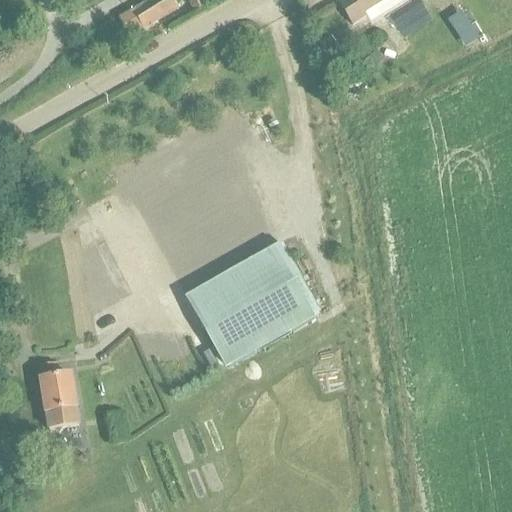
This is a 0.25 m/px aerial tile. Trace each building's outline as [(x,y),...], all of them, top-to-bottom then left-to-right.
[(155,0),(134,13),(120,21),(128,36),(151,22),(152,24),(178,8),(173,0),(155,0)] [(186,0),(194,12),(205,6),(201,0),(186,0)] [(364,14),(385,0),(343,0),(338,4),(352,27),(366,18),(364,14)] [(470,49),(485,42),(470,10),(455,17),(470,49)] [(142,193),(180,281),(275,239),(237,152),(142,193)] [(189,300),(201,321),(228,370),(315,321),(276,251),(189,300)] [(41,382),(46,415),(49,432),(53,431),(59,436),(63,430),(78,427),(70,377),(58,379),(56,366),(39,369),(41,382)] [(109,419),(114,442),(125,440),(121,417),(109,419)]
